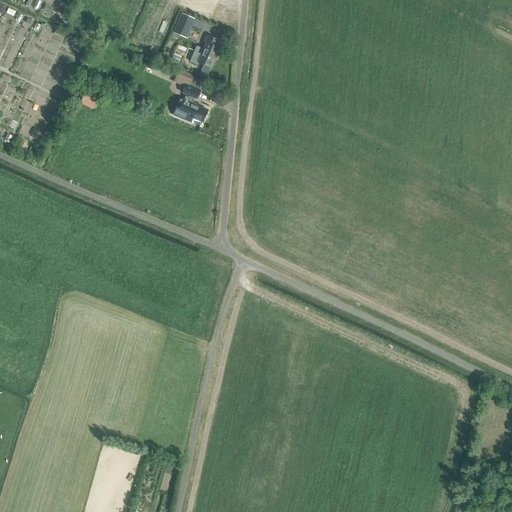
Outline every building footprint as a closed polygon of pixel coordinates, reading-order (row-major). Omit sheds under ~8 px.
[(181,33),(187,36),(194,18),(182,13),(173,33),(179,36),(181,33)] [(86,30),(85,33),(98,39),(100,35),(87,29),(86,30)] [(190,62),(197,65),(198,63),(203,65),(210,68),(219,49),(215,47),(218,41),(206,35),(203,42),(206,43),(203,50),(196,47),(190,62)] [(192,118),(203,122),(208,111),(201,108),(202,106),(198,105),(197,106),(192,104),(194,99),(196,100),(200,91),(189,86),(193,77),(179,71),(175,80),(186,85),(181,94),(186,96),(183,102),(180,101),(176,109),(174,115),(190,122),(192,118)] [(86,91),(82,99),(94,105),(97,97),(86,91)] [(499,499),(492,495),(489,502),(496,505),(499,499)]
